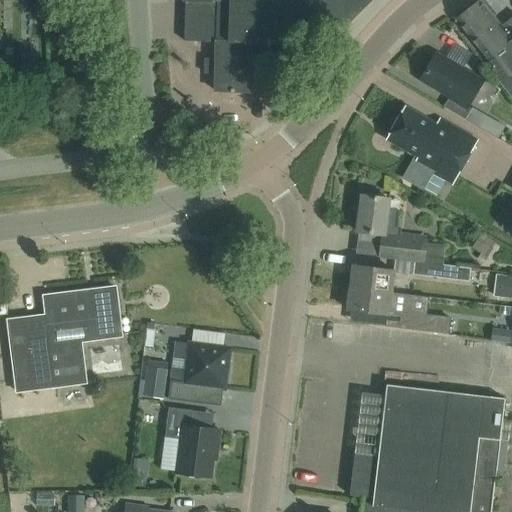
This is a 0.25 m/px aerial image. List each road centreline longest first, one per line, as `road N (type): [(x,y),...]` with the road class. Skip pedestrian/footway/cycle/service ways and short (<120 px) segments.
road 1 (unclassified): [(257,511),(294,231),(257,163)]
road 2 (unclassified): [(257,163),(426,0)]
road 3 (unclassified): [(0,229),(161,204)]
road 4 (residential): [(149,156),(135,0)]
road 5 (residential): [(0,172),(149,156)]
